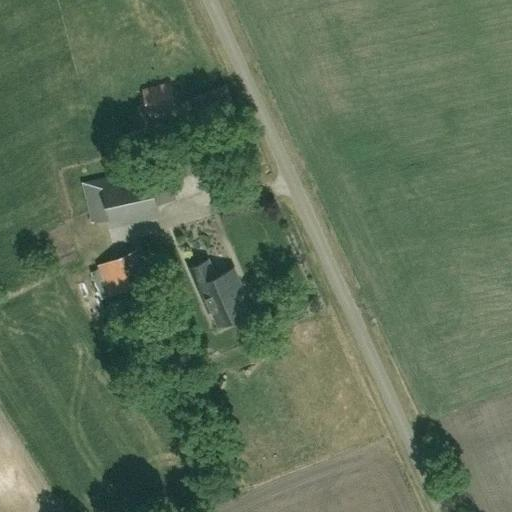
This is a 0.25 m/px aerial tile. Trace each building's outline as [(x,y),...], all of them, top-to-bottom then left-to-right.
[(181,118),(230,99),(225,84),(176,102),(171,81),(142,88),(148,114),(165,108),(168,116),(180,112),(181,118)] [(193,174),(209,169),(199,137),(182,142),(193,174)] [(108,213),(155,202),(175,198),(167,163),(82,182),(91,221),(109,217),(108,213)] [(137,247),(110,258),(98,263),(110,294),(149,279),(137,247)] [(219,322),(247,310),(236,285),(239,283),(233,267),(214,275),(207,260),(191,267),(209,309),(213,308),(219,322)]
